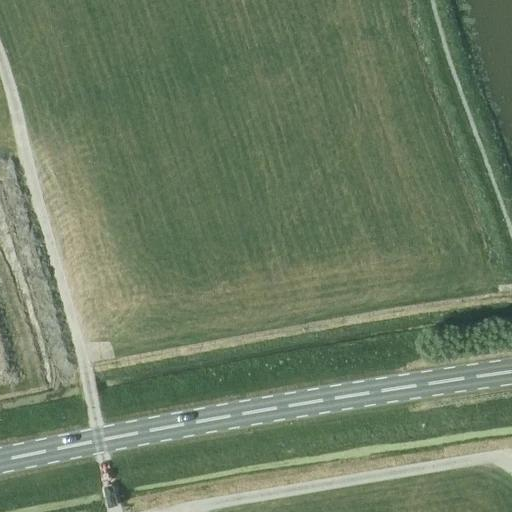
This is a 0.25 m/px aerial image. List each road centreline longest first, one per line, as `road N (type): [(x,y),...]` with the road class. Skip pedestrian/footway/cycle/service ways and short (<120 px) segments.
road 1 (primary): [(0,467),(511,377)]
road 2 (unknown): [(145,511),(511,453)]
